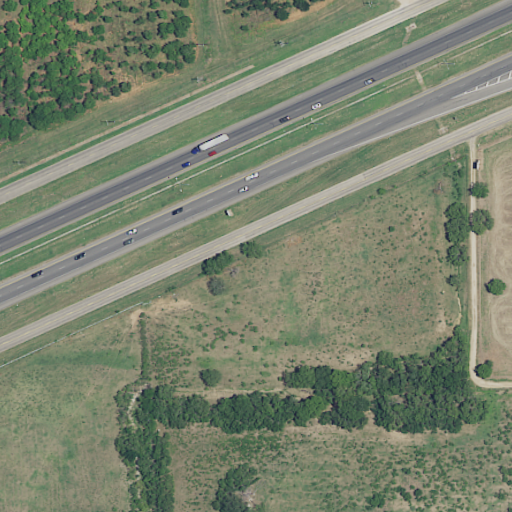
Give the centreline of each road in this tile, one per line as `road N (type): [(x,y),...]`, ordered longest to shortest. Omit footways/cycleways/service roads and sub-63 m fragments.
road 1 (motorway): [(511,4),(0,238)]
road 2 (tertiary): [(0,350),(511,117)]
road 3 (tertiary): [(438,0),(0,197)]
road 4 (motorway): [(0,298),(300,158)]
road 5 (motorway): [(300,158),(511,62)]
road 6 (motorway): [(300,158),(511,79)]
